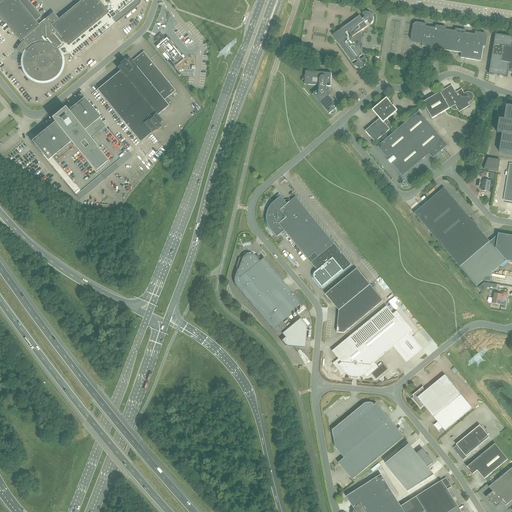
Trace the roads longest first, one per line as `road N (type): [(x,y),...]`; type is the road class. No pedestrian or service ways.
road 1 (primary): [(262,0),(147,313)]
road 2 (unclassified): [(315,389),(317,305),(256,230),(251,210),(261,190),(338,124)]
road 3 (motorway): [(193,511),(0,265)]
road 4 (motorway): [(0,299),(168,511)]
road 5 (primary): [(165,322),(249,67)]
road 6 (motorway): [(279,511),(248,390),(210,346),(165,322)]
road 7 (unclassified): [(156,0),(144,29),(44,113),(28,114),(0,81)]
road 8 (unknown): [(98,189),(78,200),(66,193),(25,138),(24,123),(70,182),(79,182),(76,170)]
road 9 (primary): [(147,313),(69,511)]
road 10 (primary): [(95,511),(165,322)]
road 11 (motorway): [(147,313),(53,264),(0,210)]
road 12 (unclassified): [(338,124),(382,87),(418,89),(452,73),(490,86)]
road 13 (unclassified): [(446,165),(410,195),(398,194),(338,124)]
road 14 (unclassified): [(481,511),(390,391)]
road 15 (unclassified): [(390,391),(470,326),(511,329)]
road 16 (unclassified): [(336,511),(315,389)]
